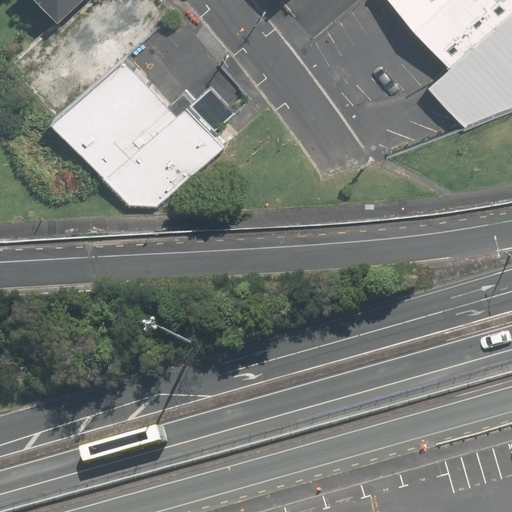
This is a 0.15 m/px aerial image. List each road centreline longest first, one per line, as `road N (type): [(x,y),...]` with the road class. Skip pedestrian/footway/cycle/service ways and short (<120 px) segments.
road 1 (secondary): [(511,340),(0,482)]
road 2 (primary): [(0,265),(268,259),(511,233)]
road 3 (primary): [(511,400),(120,511)]
road 4 (secondary): [(173,386),(511,286)]
road 5 (secondary): [(173,386),(511,299)]
road 6 (unclassified): [(336,149),(222,0)]
road 7 (secondary): [(0,440),(173,386)]
